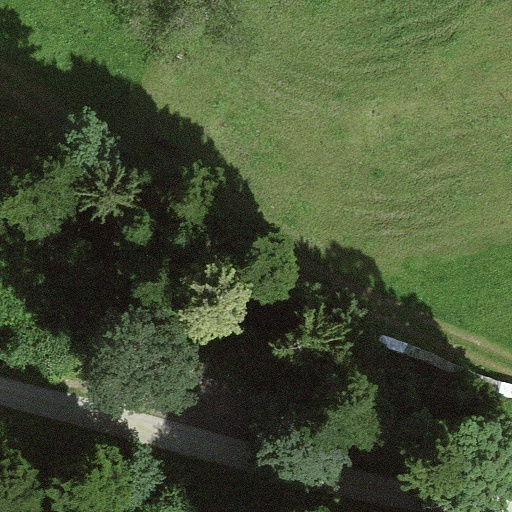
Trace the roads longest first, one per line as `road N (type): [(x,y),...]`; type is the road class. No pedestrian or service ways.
road 1 (track): [(0,80),(74,143),(277,271),(511,371)]
road 2 (track): [(511,502),(415,497),(341,481),(0,391)]
